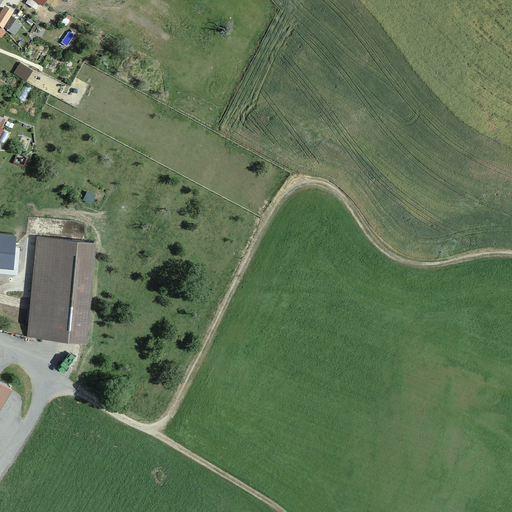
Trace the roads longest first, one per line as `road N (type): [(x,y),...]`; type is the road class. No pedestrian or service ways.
road 1 (track): [(147,432),(174,407),(276,203),(304,180),(335,188),(388,253),(432,265),(511,255)]
road 2 (track): [(46,379),(281,511)]
